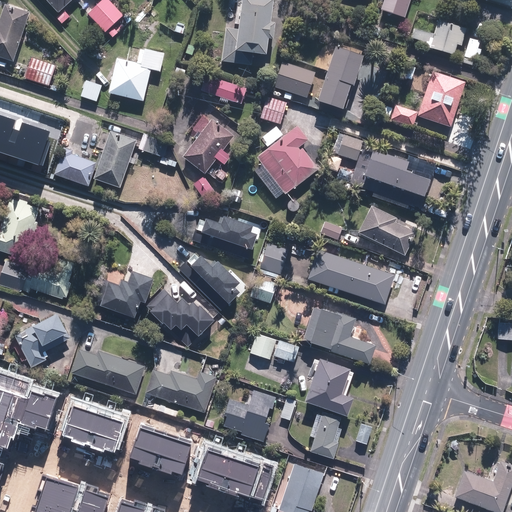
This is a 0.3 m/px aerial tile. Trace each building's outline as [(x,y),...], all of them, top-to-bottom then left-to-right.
[(47,0),(59,12),(72,0),(47,0)] [(123,15),(109,0),(104,0),(89,14),(105,32),(123,15)] [(242,0),(239,28),(226,27),(222,60),(252,64),(254,51),(268,53),(274,0),(242,0)] [(405,16),(410,0),(385,0),(382,9),(405,16)] [(6,4),(0,23),(0,56),(15,61),(30,12),(6,4)] [(157,19),(147,10),(135,22),(144,31),(157,19)] [(411,37),(423,41),(421,44),(455,55),(458,44),(462,45),(467,29),(437,20),(433,34),(414,28),(411,37)] [(473,65),(481,41),(471,37),(463,61),(473,65)] [(355,85),(365,55),(336,45),(318,99),(344,108),(352,84),(355,85)] [(161,72),(166,52),(146,48),(142,64),(118,58),(111,89),(110,92),(144,100),(151,69),(161,72)] [(56,65),(33,58),(26,78),(50,85),(56,65)] [(308,97),(316,72),(282,61),(274,86),(308,97)] [(411,79),(415,66),(402,62),(397,75),(411,79)] [(450,127),(465,81),(433,71),(418,116),(450,127)] [(207,75),(202,91),(242,103),(247,87),(207,75)] [(103,85),(87,80),(81,96),(97,101),(103,85)] [(281,124),(287,102),(267,97),(261,119),(281,124)] [(413,125),(418,112),(397,105),(393,119),(413,125)] [(15,120),(3,116),(0,125),(0,151),(9,155),(16,130),(13,129),(15,120)] [(235,134),(213,118),(184,156),(206,173),(235,134)] [(19,131),(16,130),(9,155),(25,160),(36,127),(22,122),(19,131)] [(298,125),(257,156),(286,194),(320,168),(302,145),(309,140),(298,125)] [(50,131),(36,127),(25,160),(39,165),(39,164),(42,165),(50,142),(47,141),(50,131)] [(121,187),(137,139),(111,131),(95,179),(121,187)] [(363,140),(344,134),(338,154),(357,160),(363,140)] [(362,153),(351,183),(421,207),(431,178),(407,170),(410,161),(373,148),(370,156),(362,153)] [(55,174),(90,186),(98,162),(64,150),(55,174)] [(216,193),(205,176),(194,183),(205,200),(216,193)] [(25,253),(39,211),(7,200),(0,220),(0,250),(19,257),(21,252),(25,253)] [(372,205),(358,232),(404,254),(416,232),(395,222),(397,218),(372,205)] [(192,239),(249,258),(257,234),(251,232),(254,225),(224,215),(222,223),(207,218),(203,230),(196,228),(192,239)] [(343,227),(325,221),(321,233),(339,239),(343,227)] [(281,273),(289,248),(269,242),(261,267),(281,273)] [(395,275),(319,249),(309,278),(386,303),(395,275)] [(203,255),(192,265),(187,260),(179,268),(221,310),(240,291),(235,286),(240,282),(219,261),(214,266),(203,255)] [(72,282),(70,281),(75,264),(62,260),(56,278),(37,271),(38,269),(8,259),(0,283),(30,292),(31,288),(64,298),(65,295),(68,296),(72,282)] [(128,280),(122,278),(120,283),(110,280),(101,304),(136,316),(142,300),(147,302),(155,278),(132,270),(128,280)] [(511,276),(511,274),(500,272),(498,285),(510,287),(511,276)] [(251,297),(271,303),(277,282),(258,276),(251,297)] [(164,289),(147,306),(189,347),(215,320),(195,300),(190,305),(183,297),(178,302),(164,289)] [(376,344),(350,335),(356,316),(338,310),(337,313),(315,306),(304,341),(370,362),(376,344)] [(16,334),(33,366),(47,359),(46,357),(48,356),(43,345),(69,332),(59,312),(16,334)] [(511,322),(499,321),(498,337),(511,338),(511,322)] [(276,339),(257,333),(251,352),(270,358),(276,339)] [(300,346),(280,340),(275,355),(296,362),(300,346)] [(131,358),(130,361),(98,350),(97,354),(80,348),(72,371),(139,394),(150,364),(131,358)] [(354,396),(342,392),(351,368),(321,357),(306,400),(348,415),(354,396)] [(206,412),(217,376),(200,371),(198,378),(172,370),(170,374),(155,369),(147,394),(206,412)] [(266,421),(270,407),(273,408),(277,396),(254,389),(250,404),(229,398),(224,414),(228,415),(225,425),(266,438),(270,423),(266,421)] [(297,401),(286,398),(281,416),(291,419),(297,401)] [(339,442),(334,440),(341,417),(323,411),(310,450),(334,457),(339,442)] [(0,420),(0,453),(49,470),(61,434),(26,423),(24,428),(0,420)] [(373,426),(362,423),(357,440),(367,443),(373,426)] [(67,466),(73,444),(62,441),(55,462),(67,466)] [(189,466),(183,463),(169,501),(189,508),(195,491),(239,507),(237,511),(258,511),(259,510),(255,508),(266,479),(250,473),(248,479),(236,475),(233,485),(225,482),(231,465),(195,452),(189,466)] [(464,469),(454,495),(501,511),(511,481),(511,462),(500,458),(492,479),(464,469)] [(309,511),(310,508),(313,509),(325,473),(322,472),(294,463),(278,511),(309,511)] [(3,473),(0,481),(0,487),(31,498),(35,484),(3,473)]
